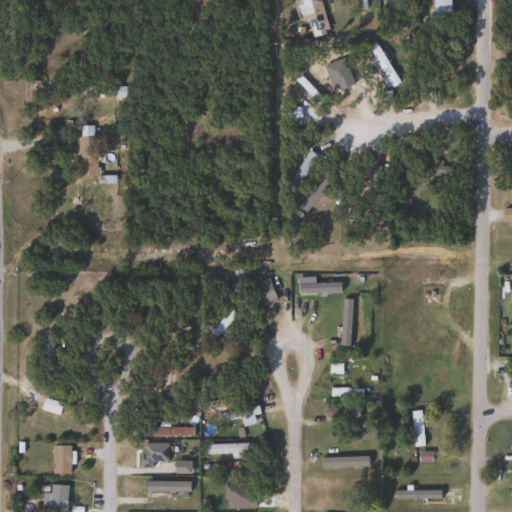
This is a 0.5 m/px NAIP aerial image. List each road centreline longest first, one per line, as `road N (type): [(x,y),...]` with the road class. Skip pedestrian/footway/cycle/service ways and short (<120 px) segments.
road 1 (residential): [(485,0),(478,511)]
road 2 (residential): [(127,368),(113,394),(93,348),(101,340),(125,342),(127,368)]
road 3 (residential): [(484,121),(345,126)]
road 4 (residential): [(303,389),(294,397),(280,374),(280,348),(290,339),(310,357),(303,389)]
